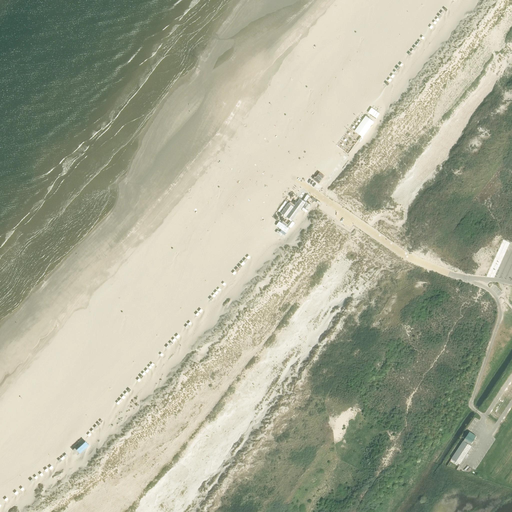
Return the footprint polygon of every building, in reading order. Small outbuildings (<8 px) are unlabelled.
[(370,127),(362,121),(359,125),(351,136),(357,140),(359,142),(370,127)] [(324,176),(320,173),(318,175),(317,175),(315,177),(313,179),(319,184),(324,176)] [(288,204),(288,203),(281,213),(291,220),(288,225),(283,221),(282,223),(279,221),(278,222),(276,226),(286,233),(289,229),(288,228),(289,227),(291,228),(295,223),(292,221),(306,203),(307,202),(306,201),(309,196),(307,195),(303,201),(300,198),(294,205),(290,202),(288,204)] [(465,439),(451,459),(460,464),(472,446),(470,446),(473,442),(476,437),(469,432),(465,439)] [(77,440),(76,442),(77,443),(73,447),(76,449),(74,451),(78,455),(89,445),(85,441),(82,438),(78,442),(77,440)]
